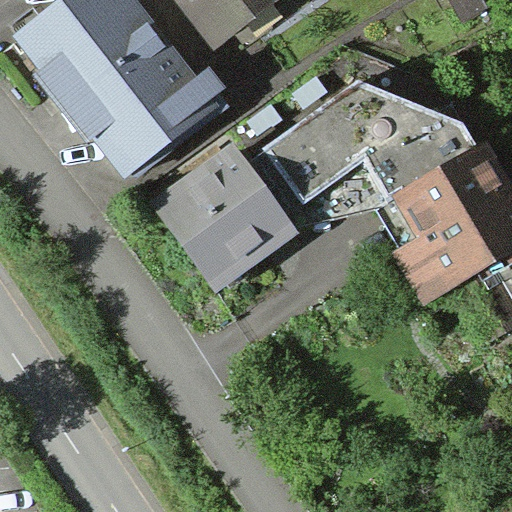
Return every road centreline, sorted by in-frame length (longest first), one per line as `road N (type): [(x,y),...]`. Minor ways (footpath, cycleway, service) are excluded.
road 1 (residential): [(0,118),(272,511)]
road 2 (tertiary): [(113,511),(0,343)]
